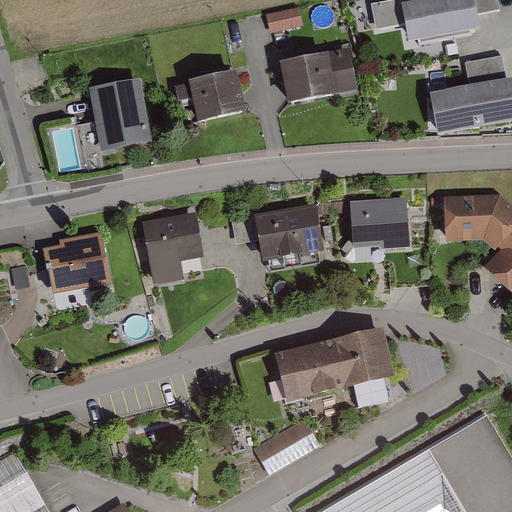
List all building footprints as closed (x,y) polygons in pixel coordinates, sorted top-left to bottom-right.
[(456,0),(418,6),(424,42),(495,31),(492,14),(510,11),(508,0),(456,0)] [(404,7),(378,10),(380,30),(407,26),(404,7)] [(307,13),(278,17),(279,32),(309,28),(307,13)] [(360,52),(298,63),(306,104),(368,94),(360,52)] [(498,56),(461,63),(466,88),(433,94),(440,131),(511,118),(511,77),(502,79),(498,56)] [(254,75),(186,87),(189,106),(208,103),(212,126),(261,118),(254,75)] [(149,82),(101,92),(113,152),(161,142),(149,82)] [(88,169),(76,118),(43,126),(54,177),(88,169)] [(511,202),(507,198),(458,199),(461,244),(496,244),(511,256),(500,270),(511,280),(511,202)] [(419,205),(365,207),(367,255),(420,253),(419,205)] [(258,244),(263,270),(325,258),(316,210),(254,221),(258,244)] [(237,248),(258,244),(254,221),(253,215),(231,218),(237,248)] [(159,225),(164,287),(198,284),(196,264),(218,262),(214,220),(159,225)] [(75,248),(57,251),(60,275),(67,274),(70,292),(129,285),(122,236),(74,242),(75,248)] [(400,335),(291,356),(300,405),(365,393),(364,387),(408,379),(400,335)] [(0,511),(511,511),(511,448),(491,414),(326,511),(132,511),(125,499),(103,511),(55,511),(14,444),(0,452),(0,511)] [(305,420),(254,451),(263,467),(271,479),(322,449),(315,436),(305,420)]
